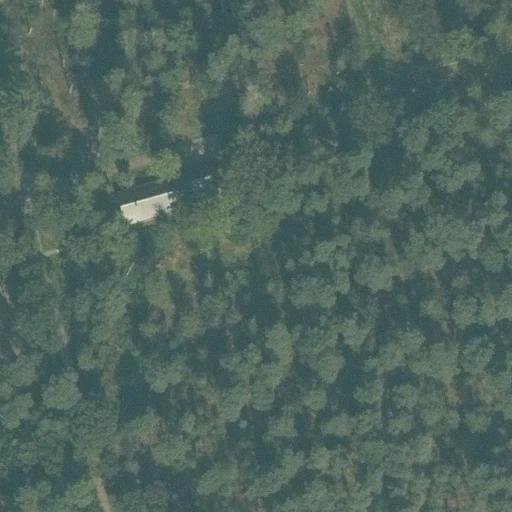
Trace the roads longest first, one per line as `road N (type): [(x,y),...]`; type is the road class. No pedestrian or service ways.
road 1 (track): [(350,100),(26,204)]
road 2 (track): [(111,511),(26,204)]
road 3 (track): [(511,54),(350,100)]
